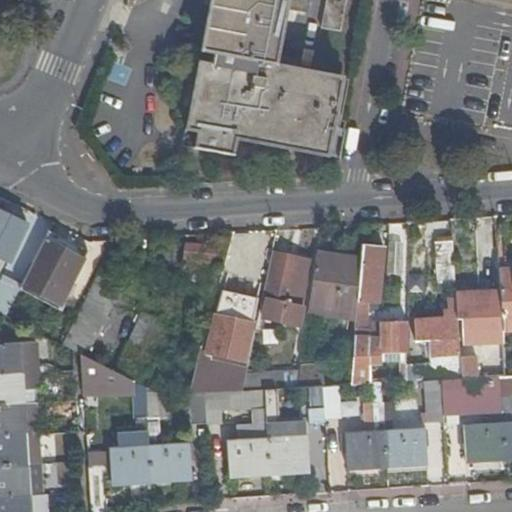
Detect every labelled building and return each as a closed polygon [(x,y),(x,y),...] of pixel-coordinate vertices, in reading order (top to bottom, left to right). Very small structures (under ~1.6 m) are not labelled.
[(328,158),(344,82),(279,66),(292,13),(312,19),(316,0),(220,0),(208,51),(221,53),(219,64),(205,63),(188,125),(201,128),(197,147),(234,155),(237,137),(328,158)] [(348,42),(359,0),(337,0),(327,37),(348,42)] [(27,222),(0,208),(0,251),(9,256),(27,222)] [(86,247),(47,228),(20,280),(36,288),(41,279),(63,290),(86,247)] [(455,277),(453,236),(438,237),(441,277),(455,277)] [(388,262),(399,262),(402,238),(388,237),(388,262)] [(364,239),(363,247),(358,304),(358,313),(356,334),(356,335),(352,379),(372,378),(371,356),(383,356),(383,348),(407,348),(407,318),(383,318),(383,334),(371,335),(371,321),(367,321),(369,296),(381,297),(386,242),(364,239)] [(216,287),(222,266),(220,241),(184,240),(183,275),(203,276),(203,284),(216,287)] [(363,247),(316,249),(307,308),(358,304),(363,247)] [(306,261),(271,252),(258,306),(297,317),(301,299),(298,298),(306,261)] [(511,253),(497,254),(497,269),(511,267),(511,253)] [(511,267),(497,269),(501,323),(511,322),(511,267)] [(120,279),(97,268),(61,340),(80,350),(83,351),(120,279)] [(143,306),(166,318),(173,314),(183,280),(150,271),(141,304),(143,306)] [(3,279),(0,285),(0,308),(5,311),(17,286),(3,279)] [(208,317),(216,287),(203,284),(190,280),(182,311),(208,317)] [(134,377),(135,378),(166,318),(143,306),(113,366),(134,377)] [(209,348),(245,356),(253,319),(217,310),(209,348)] [(342,334),(356,334),(358,313),(343,312),(342,334)] [(440,351),(460,351),(458,316),(417,317),(419,336),(430,335),(439,335),(440,351)] [(439,335),(430,335),(431,353),(441,353),(440,351),(439,335)] [(36,383),(34,339),(0,340),(0,511),(45,511),(43,491),(29,492),(25,429),(40,429),(38,400),(22,401),(22,384),(36,383)] [(407,356),(407,348),(383,348),(383,356),(407,356)] [(101,360),(83,351),(80,350),(82,388),(102,387),(101,360)] [(461,373),(464,373),(476,372),(476,352),(460,353),(461,373)] [(295,383),(324,381),(323,358),(299,359),(298,367),(295,383)] [(275,384),(295,383),(298,367),(244,371),(240,386),(275,384)] [(511,408),(511,402),(510,370),(503,370),(476,372),(464,373),(465,394),(489,393),(490,409),(500,408),(501,423),(491,424),(465,425),(467,457),(511,454),(511,421),(504,422),(504,409),(511,408)] [(443,415),(441,374),(425,375),(427,415),(443,415)] [(205,388),(215,388),(215,375),(191,375),(188,389),(205,388)] [(160,431),(158,389),(135,378),(134,377),(136,432),(149,432),(150,444),(137,445),(110,447),(112,479),(193,474),(191,441),(153,443),(153,431),(160,431)] [(383,378),(372,378),(372,400),(384,399),(383,378)] [(344,411),(342,380),(324,381),(326,412),(344,411)] [(277,421),(275,384),(240,386),(215,388),(205,388),(208,420),(220,419),(220,404),(254,403),(255,424),(242,425),(243,438),(228,439),(229,471),(309,467),(306,420),(277,421)] [(191,421),(208,420),(205,388),(188,389),(185,401),(189,401),(191,421)] [(384,399),(372,400),(373,416),(384,416),(384,429),(373,429),(347,431),(348,464),(428,459),(427,426),(395,428),(387,429),(387,416),(395,415),(394,399),(384,399)] [(500,408),(490,409),(491,424),(501,423),(500,408)] [(395,428),(395,415),(387,416),(387,429),(395,428)] [(384,416),(373,416),(373,429),(384,429),(384,416)] [(136,432),(137,445),(150,444),(149,432),(136,432)]
